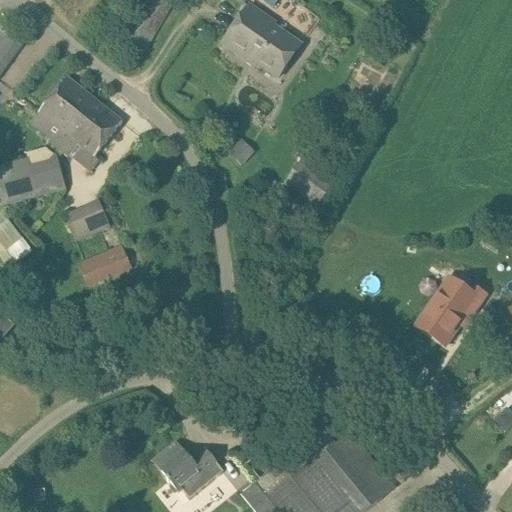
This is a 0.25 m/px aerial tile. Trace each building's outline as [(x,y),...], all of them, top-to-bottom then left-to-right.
[(136,0),(113,39),(143,58),(177,0),(136,0)] [(224,45),(244,59),(246,57),(278,80),(301,47),(274,28),(275,26),(249,8),(224,45)] [(0,80),(25,42),(0,25),(0,80)] [(67,79),(63,84),(28,127),(81,169),(83,167),(91,173),(110,149),(106,145),(123,123),(67,79)] [(241,167),(255,154),(241,139),(227,152),(241,167)] [(0,166),(0,195),(3,206),(66,189),(55,151),(0,166)] [(302,159),(283,186),(316,209),(335,183),(302,159)] [(262,193),(274,196),(276,183),(265,180),(262,193)] [(64,215),(77,243),(112,228),(99,200),(64,215)] [(0,229),(0,257),(11,272),(32,255),(8,224),(0,229)] [(78,264),(89,289),(132,270),(121,246),(78,264)] [(469,325),(479,305),(444,287),(419,333),(451,350),(465,323),(469,325)] [(0,343),(14,328),(0,315),(0,343)] [(350,434),(336,446),(324,431),(256,486),(255,485),(242,496),(254,510),(253,511),(254,511),(367,511),(395,489),(350,434)] [(179,495),(186,503),(210,484),(223,473),(206,451),(192,463),(176,444),(153,463),(179,495)] [(46,501),(44,491),(34,492),(36,503),(46,501)]
